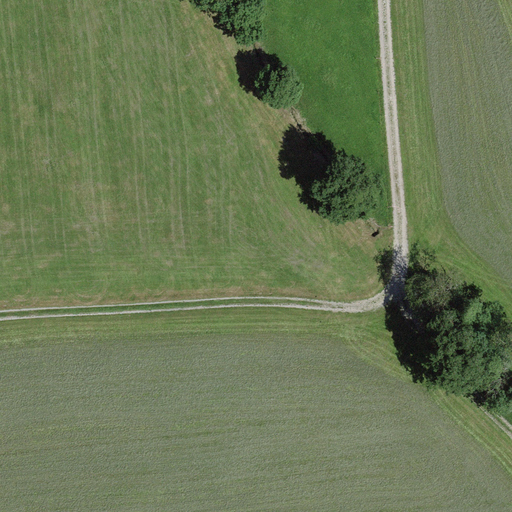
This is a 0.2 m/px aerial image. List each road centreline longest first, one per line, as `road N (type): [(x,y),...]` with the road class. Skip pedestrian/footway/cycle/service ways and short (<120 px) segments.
road 1 (track): [(0,315),(260,301),(358,307),(391,290)]
road 2 (track): [(391,290),(401,231),(385,0)]
